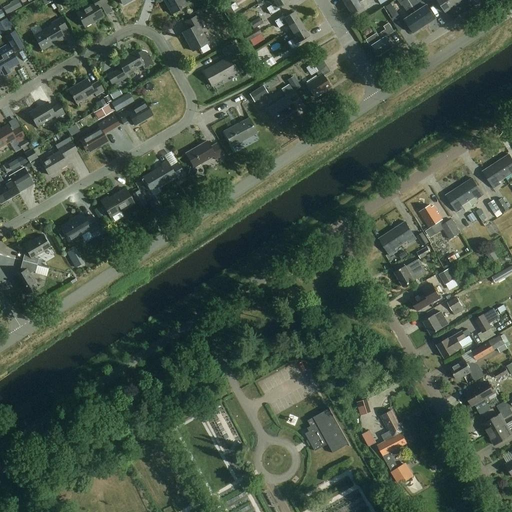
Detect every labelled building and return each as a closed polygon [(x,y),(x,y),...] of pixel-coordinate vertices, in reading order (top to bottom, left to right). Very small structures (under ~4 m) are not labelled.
[(107,2),(105,0),(92,0),(94,3),(77,13),(84,27),(103,16),(98,7),(107,2)] [(163,0),(171,14),(186,5),(183,0),(163,0)] [(288,2),(286,0),(273,0),(276,3),(267,8),(271,15),(280,10),(279,8),(288,2)] [(363,0),(351,0),(346,3),(353,14),(364,7),(360,2),(364,0),(363,0)] [(414,34),(425,26),(407,0),(406,0),(402,3),(411,16),(405,20),(414,34)] [(407,0),(425,26),(436,19),(427,5),(423,8),(417,0),(407,0)] [(457,5),(453,0),(437,0),(446,12),(457,5)] [(407,26),(392,3),(387,6),(394,17),(392,18),(400,30),(407,26)] [(287,23),(292,30),(301,24),(294,12),(285,17),(284,16),(275,21),(279,28),(287,23)] [(203,28),(197,16),(185,22),(189,29),(182,33),(192,51),(207,43),(200,30),(203,28)] [(264,22),(260,16),(250,23),(254,28),(264,22)] [(0,33),(12,27),(6,18),(0,21),(0,33)] [(67,28),(61,18),(52,23),(53,25),(34,36),(42,49),(56,41),(57,43),(64,38),(60,32),(67,28)] [(394,32),(389,23),(383,27),(386,30),(377,35),(376,34),(366,40),(371,47),(372,46),(379,56),(393,47),(386,37),(394,32)] [(301,24),(292,30),(296,37),(288,42),(292,49),(300,44),(300,42),(309,36),(301,24)] [(261,32),(258,27),(244,35),(247,41),(261,32)] [(23,47),(14,32),(6,36),(15,52),(23,47)] [(236,51),(232,44),(221,50),(225,57),(236,51)] [(15,57),(8,45),(0,49),(0,76),(4,74),(4,75),(9,72),(8,69),(18,63),(17,61),(17,60),(16,58),(15,57)] [(147,52),(143,51),(141,51),(137,53),(135,51),(118,61),(122,68),(108,76),(113,86),(127,78),(125,75),(142,65),(144,70),(154,64),(147,52)] [(273,56),(263,63),(267,69),(277,63),(273,56)] [(236,72),(228,58),(204,72),(212,86),(236,72)] [(330,71),(326,66),(316,72),(319,76),(306,84),(315,98),(331,87),(323,76),(330,71)] [(91,86),(87,79),(68,90),(76,103),(94,93),(96,95),(104,91),(98,82),(91,86)] [(298,99),(289,85),(282,89),(287,96),(267,110),(276,123),(295,110),(291,103),(298,99)] [(253,91),(249,93),(254,101),(258,99),(253,91)] [(124,104),(120,98),(112,103),(115,109),(124,104)] [(51,109),(47,102),(29,113),(37,126),(55,116),(56,119),(64,114),(59,105),(51,109)] [(153,115),(145,102),(127,112),(125,110),(117,114),(123,124),(130,119),(134,126),(153,115)] [(97,123),(113,116),(109,108),(93,115),(97,123)] [(120,125),(114,116),(98,126),(100,128),(82,139),(89,152),(107,142),(103,135),(120,125)] [(257,132),(249,118),(224,132),(232,146),(257,132)] [(12,132),(8,125),(0,129),(0,147),(15,139),(23,151),(30,147),(19,128),(12,132)] [(32,149),(40,146),(37,140),(29,143),(32,149)] [(77,150),(72,141),(65,145),(71,154),(77,150)] [(210,147),(206,142),(186,154),(194,167),(213,156),(215,159),(222,155),(216,144),(210,147)] [(63,158),(71,154),(65,145),(58,149),(59,152),(41,162),(49,176),(67,165),(63,158)] [(37,158),(32,150),(25,154),(29,162),(37,158)] [(496,163),(506,177),(511,173),(511,158),(509,154),(496,163)] [(17,168),(18,168),(27,163),(22,155),(13,161),(8,164),(12,171),(17,168)] [(170,167),(167,162),(161,165),(163,167),(143,178),(150,191),(158,187),(176,177),(178,180),(185,176),(177,163),(170,167)] [(499,182),(506,177),(496,163),(483,171),(494,188),(500,184),(499,182)] [(0,202),(1,204),(19,193),(16,189),(31,180),(24,169),(10,177),(11,180),(0,186),(0,202)] [(473,178),(460,186),(469,201),(475,197),(477,199),(484,195),(473,178)] [(463,205),(469,201),(460,186),(446,195),(457,212),(464,207),(463,205)] [(100,200),(103,204),(110,217),(133,203),(125,189),(116,194),(117,196),(109,200),(107,197),(100,200)] [(510,209),(503,198),(496,202),(503,213),(510,209)] [(497,212),(493,202),(488,205),(492,214),(497,212)] [(432,207),(430,205),(420,212),(430,227),(431,227),(435,233),(443,228),(438,222),(443,219),(434,206),(432,207)] [(85,219),(82,213),(73,219),(73,220),(62,227),(71,241),(89,230),(91,233),(99,228),(91,216),(85,219)] [(461,233),(452,219),(441,225),(449,239),(461,233)] [(406,221),(393,230),(402,244),(408,240),(410,243),(417,238),(406,221)] [(396,248),(402,244),(393,230),(379,239),(390,255),(397,251),(396,248)] [(429,242),(423,233),(417,236),(423,245),(429,242)] [(24,255),(23,261),(37,265),(39,259),(35,258),(35,256),(50,247),(43,235),(32,242),(31,240),(23,245),(28,253),(25,255),(24,255)] [(432,253),(428,247),(418,252),(421,259),(432,253)] [(11,251),(9,256),(19,260),(21,255),(11,251)] [(457,259),(454,253),(448,257),(451,263),(457,259)] [(426,273),(418,259),(406,266),(406,265),(395,272),(404,287),(415,280),(414,280),(426,273)] [(35,272),(37,265),(23,261),(21,268),(23,272),(13,278),(18,285),(19,284),(26,295),(38,288),(29,273),(32,271),(35,272)] [(455,279),(450,269),(440,274),(445,284),(455,279)] [(441,297),(433,283),(417,293),(418,296),(412,300),(418,311),(431,303),(431,302),(441,297)] [(465,310),(457,297),(448,302),(456,316),(465,310)] [(499,318),(494,308),(474,319),(482,333),(492,328),(489,323),(499,318)] [(449,324),(442,311),(435,316),(434,315),(423,321),(431,335),(442,328),(449,324)] [(466,337),(463,331),(449,339),(448,338),(437,345),(445,358),(456,352),(456,351),(463,347),(459,341),(466,337)] [(508,349),(501,335),(472,351),(477,360),(498,348),(501,353),(508,349)] [(467,363),(465,360),(451,368),(457,379),(471,372),(476,380),(484,375),(478,364),(474,363),(471,365),(469,362),(467,363)] [(495,392),(489,382),(480,387),(480,386),(466,395),(472,406),(487,397),(495,392)] [(371,411),(368,398),(356,401),(359,414),(371,411)] [(351,446),(328,406),(329,409),(308,421),(311,426),(308,428),(310,431),(306,433),(315,451),(330,443),(335,451),(332,453),(349,444),(350,446),(351,446)] [(400,424),(393,410),(382,416),(393,437),(379,445),(384,455),(407,443),(401,432),(405,430),(402,422),(400,424)] [(483,424),(489,435),(506,425),(503,419),(508,416),(505,411),(483,424)] [(472,421),(477,429),(482,426),(477,418),(472,421)] [(511,428),(510,430),(506,425),(489,435),(495,445),(511,435),(511,428)] [(414,476),(406,463),(391,472),(399,485),(414,476)]
